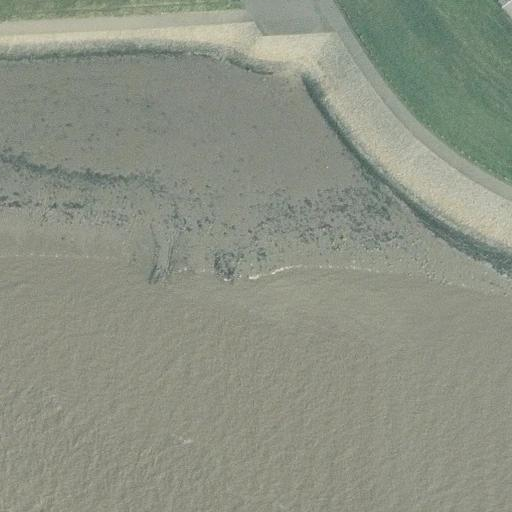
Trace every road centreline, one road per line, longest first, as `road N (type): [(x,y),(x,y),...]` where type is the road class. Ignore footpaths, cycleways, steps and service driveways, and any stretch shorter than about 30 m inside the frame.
road 1 (track): [(260,19),(330,16),(408,123),(511,196)]
road 2 (track): [(260,19),(0,31)]
